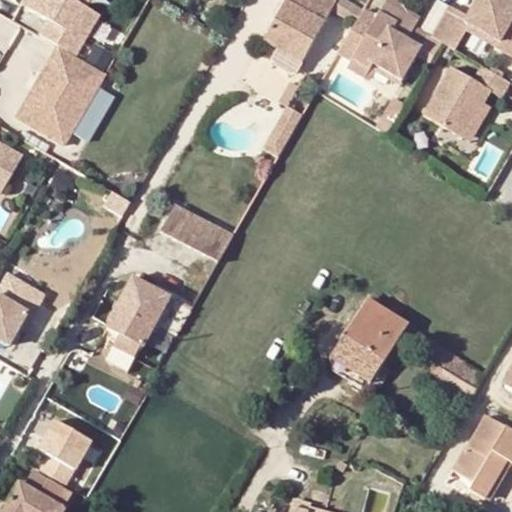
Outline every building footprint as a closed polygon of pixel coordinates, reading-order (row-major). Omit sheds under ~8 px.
[(18,0),(15,6),(25,11),(31,0),(18,0)] [(55,48),(70,56),(79,41),(65,33),(80,6),(83,0),(31,0),(25,11),(43,22),(35,37),(55,48)] [(331,12),(341,18),(349,3),(344,0),(287,0),(265,39),(279,48),(274,55),(275,65),(288,73),(296,72),(331,12)] [(441,43),(455,51),(468,30),(511,54),(511,3),(506,0),(480,0),(469,17),(452,8),(433,38),(441,43)] [(403,82),(423,48),(408,40),(415,28),(419,20),(387,2),(377,19),(364,11),(355,26),(341,51),(353,59),(349,67),(364,76),(371,63),(403,82)] [(349,3),(341,18),(355,26),(364,11),(349,3)] [(80,6),(65,33),(79,41),(94,14),(80,6)] [(408,40),(423,48),(430,37),(415,28),(408,40)] [(61,146),(103,75),(70,56),(55,48),(13,119),(61,146)] [(493,94),(502,99),(511,84),(482,67),(474,80),(452,67),(423,114),(466,139),(493,94)] [(283,96),(279,103),(288,108),(290,107),(294,102),(302,87),(291,81),(283,96)] [(74,129),(90,138),(115,96),(100,87),(74,129)] [(290,107),(288,108),(264,150),(278,158),(303,115),(290,107)] [(0,183),(17,155),(0,144),(0,183)] [(233,237),(176,206),(161,230),(219,262),(233,237)] [(179,334),(193,307),(166,292),(164,295),(132,278),(105,329),(120,337),(114,347),(134,358),(139,347),(143,349),(157,322),(179,334)] [(383,364),(410,324),(370,300),(331,357),(366,380),(380,388),(391,370),(383,364)] [(0,341),(15,350),(32,320),(0,301),(0,341)] [(466,407),(486,372),(437,342),(428,357),(437,363),(426,381),(466,407)] [(361,387),(366,380),(331,357),(334,370),(361,387)] [(511,427),(490,415),(471,446),(469,444),(455,469),(479,483),(476,489),(491,498),(511,460),(511,459),(511,427)] [(60,511),(70,494),(32,472),(16,500),(10,497),(0,511),(60,511)] [(326,511),(323,511),(309,511),(310,508),(312,503),(294,499),(290,511),(326,511)]
